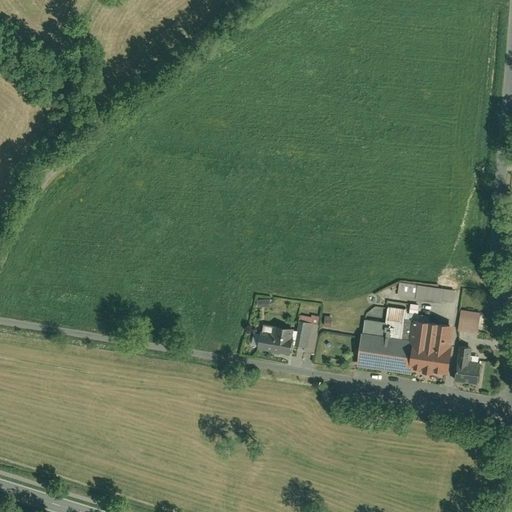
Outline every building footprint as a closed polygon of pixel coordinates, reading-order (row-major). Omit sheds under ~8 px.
[(397,283),(395,295),(413,297),(412,299),(439,302),(439,300),(451,301),(452,290),(397,283)] [(268,298),(254,299),(254,308),(268,307),(268,298)] [(411,368),(446,373),(453,326),(406,320),(407,310),(387,307),(385,322),(365,319),(358,366),(411,373),(411,368)] [(461,311),(459,329),(478,331),(480,313),(461,311)] [(299,321),(294,345),(306,347),(308,331),(315,332),(317,324),(299,321)] [(256,349),(290,356),(293,341),(291,340),(294,330),(262,324),(256,349)] [(470,344),(457,342),(452,380),(476,383),(479,361),(468,360),(470,344)]
